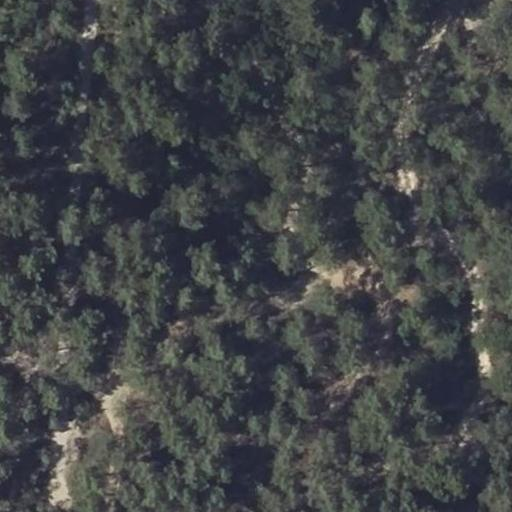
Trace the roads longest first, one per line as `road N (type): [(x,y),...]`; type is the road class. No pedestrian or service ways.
road 1 (track): [(447,0),(400,143),(401,186),(472,273),(483,377),(466,418),(470,446),(489,497),(507,511)]
road 2 (track): [(95,0),(54,511)]
road 3 (track): [(511,441),(428,450),(281,511)]
road 4 (track): [(0,360),(37,373),(64,368),(120,423),(105,511)]
